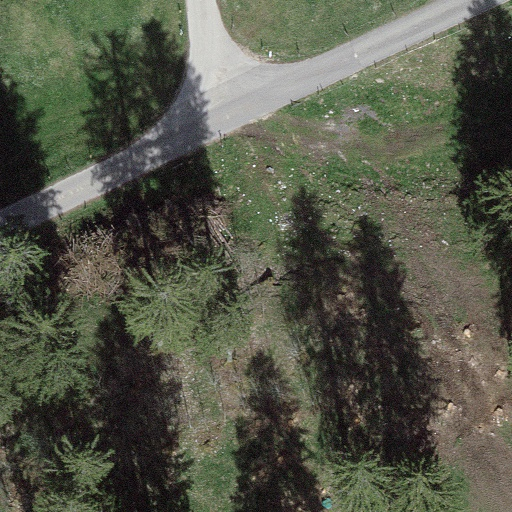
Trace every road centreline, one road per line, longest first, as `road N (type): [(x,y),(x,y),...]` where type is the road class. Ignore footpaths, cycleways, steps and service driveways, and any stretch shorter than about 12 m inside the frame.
road 1 (unclassified): [(486,0),(0,228)]
road 2 (track): [(222,124),(207,0)]
